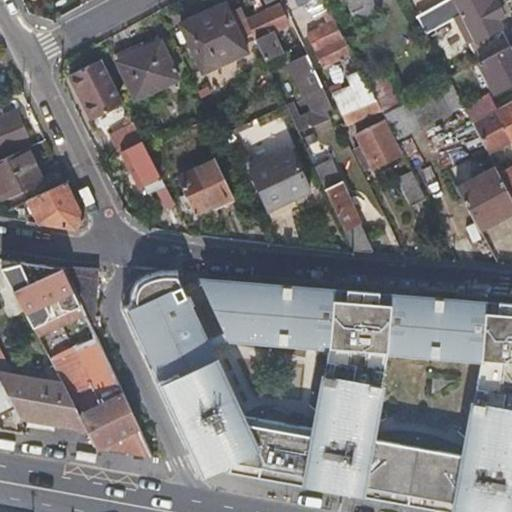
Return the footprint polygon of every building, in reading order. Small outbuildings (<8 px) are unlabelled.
[(490,0),(447,0),(416,17),(425,34),(456,18),(471,47),(499,32),(495,23),(502,20),(490,0)] [(247,52),(225,4),(182,24),(204,72),(247,52)] [(256,42),(266,63),(281,55),(272,34),(289,25),(280,7),(249,22),(258,41),(256,42)] [(326,68),(353,54),(336,21),(309,35),(326,68)] [(507,48),(499,32),(471,47),(480,63),(507,48)] [(177,80),(157,37),(114,57),(135,100),(177,80)] [(511,85),(511,51),(510,47),(507,48),(480,63),(475,65),(491,96),(511,85)] [(315,102),(327,96),(308,55),(292,63),(308,99),(315,102)] [(123,103),(100,60),(70,76),(93,121),(123,103)] [(458,74),(449,79),(449,80),(464,109),(473,105),(458,74)] [(376,100),(381,110),(382,111),(394,106),(380,81),(369,86),(372,91),(376,100)] [(442,85),(384,116),(387,122),(398,142),(455,110),(442,85)] [(338,107),(342,115),(376,100),(372,91),(338,107)] [(464,109),(472,123),(493,112),(486,98),(473,105),(464,109)] [(376,100),(342,115),(347,125),(381,110),(376,100)] [(511,102),(493,112),(472,123),(484,147),(489,156),(511,143),(511,102)] [(0,154),(29,143),(17,112),(0,118),(0,154)] [(290,116),(299,135),(332,120),(328,112),(312,119),(310,116),(299,121),(295,114),(290,116)] [(108,136),(116,153),(120,151),(143,140),(133,122),(108,136)] [(373,170),(402,156),(385,124),(356,137),(373,170)] [(323,148),(318,137),(306,142),(311,154),(323,148)] [(151,156),(148,149),(143,140),(120,151),(138,188),(143,186),(148,196),(157,192),(167,186),(151,156)] [(43,185),(28,149),(0,160),(0,199),(1,202),(43,185)] [(267,210),(309,192),(290,149),(248,168),(267,210)] [(233,196),(216,157),(177,175),(195,214),(233,196)] [(314,168),(352,252),(372,254),(329,162),(314,168)] [(511,166),(498,174),(511,200),(511,166)] [(413,206),(427,200),(412,171),(399,178),(413,206)] [(481,234),(511,218),(511,200),(498,174),(497,171),(458,190),(481,234)] [(85,219),(67,184),(27,201),(37,223),(75,230),(85,219)] [(170,196),(172,196),(167,186),(157,192),(161,199),(165,198),(170,196)] [(175,208),(170,196),(165,198),(161,199),(163,202),(165,211),(175,208)] [(25,262),(5,271),(38,335),(40,339),(85,315),(63,268),(49,266),(25,262)] [(88,323),(95,271),(75,270),(63,268),(85,315),(88,323)] [(511,511),(511,306),(196,280),(219,331),(200,339),(173,278),(151,276),(141,281),(135,287),(132,291),(130,298),(132,306),(123,312),(199,464),(215,457),(227,460),(225,471),(301,484),(319,488),(321,478),(340,481),(339,491),(458,511),(467,511),(469,503),(491,507),(489,511),(511,511)] [(106,362),(95,337),(75,348),(97,394),(117,385),(106,362)] [(74,346),(51,360),(56,369),(66,389),(74,406),(94,396),(97,394),(75,348),(74,346)] [(0,377),(15,405),(23,421),(89,434),(74,406),(66,389),(47,385),(13,378),(0,353),(0,377)] [(48,373),(47,385),(66,389),(56,369),(48,373)] [(0,412),(15,405),(0,377),(0,412)] [(99,406),(121,396),(117,385),(97,394),(94,396),(99,406)] [(74,406),(89,434),(95,447),(149,457),(121,396),(99,406),(94,396),(74,406)]
